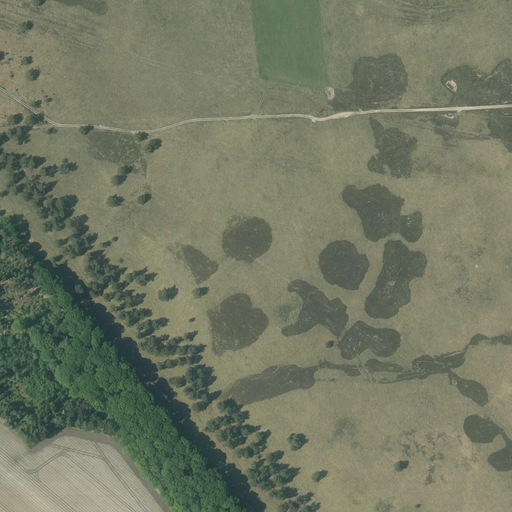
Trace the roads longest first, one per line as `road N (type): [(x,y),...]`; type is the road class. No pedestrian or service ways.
road 1 (track): [(511,105),(189,120),(148,132),(0,129)]
road 2 (track): [(0,307),(123,442),(173,511)]
